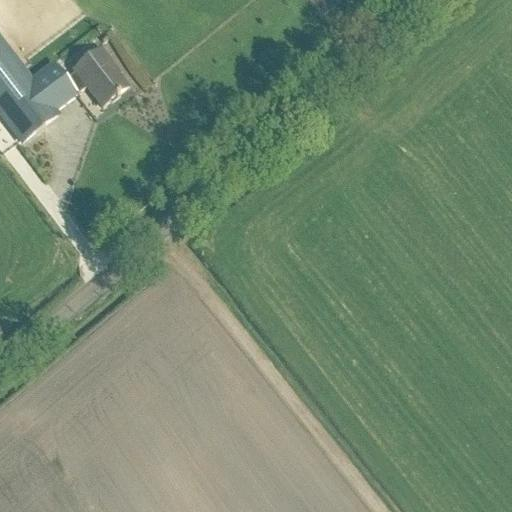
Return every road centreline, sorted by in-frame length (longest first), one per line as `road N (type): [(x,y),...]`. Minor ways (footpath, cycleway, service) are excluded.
road 1 (tertiary): [(0,372),(436,0)]
road 2 (track): [(142,250),(183,270),(376,511)]
